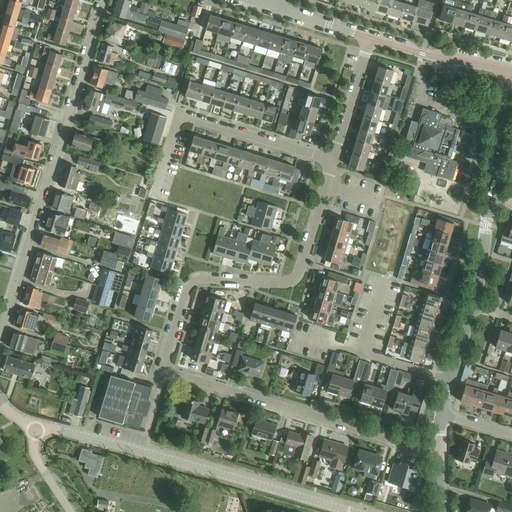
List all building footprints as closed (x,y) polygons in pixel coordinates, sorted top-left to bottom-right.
[(10,0),(6,12),(18,16),(23,17),(29,19),(31,12),(25,10),(25,11),(20,9),(22,4),(10,0)] [(65,0),(64,6),(76,10),(78,0),(65,0)] [(127,0),(116,0),(115,5),(154,17),(155,13),(148,11),(150,4),(142,2),(140,9),(137,8),(131,6),(132,2),(127,0)] [(364,0),(363,7),(375,11),(378,0),(364,0)] [(378,0),(375,11),(388,14),(392,0),(378,0)] [(394,0),(392,0),(388,14),(400,18),(405,3),(394,0)] [(419,0),(417,7),(413,22),(427,26),(434,3),(424,0),(419,0)] [(439,19),(451,23),(455,8),(454,8),(456,1),(457,1),(458,1),(454,0),(443,0),(442,5),(444,5),(439,19)] [(455,8),(451,23),(463,26),(467,12),(466,12),(468,4),(470,5),(470,4),(458,1),(457,1),(456,1),(454,8),(455,8)] [(405,3),(400,18),(413,22),(417,7),(412,5),(405,3)] [(467,12),(463,26),(475,30),(479,16),(477,15),(478,14),(471,13),(473,6),(470,4),(470,5),(468,4),(466,12),(467,12)] [(158,30),(158,32),(165,34),(185,40),(188,29),(177,25),(162,20),(154,17),(115,5),(112,14),(145,25),(145,26),(158,30)] [(191,16),(195,17),(198,18),(202,7),(194,5),(191,16)] [(64,6),(60,18),(72,21),(76,10),(64,6)] [(56,11),(49,8),(45,18),(53,21),(56,11)] [(479,16),(475,30),(487,34),(491,19),(489,19),(492,11),(493,12),(480,8),(478,15),(478,14),(477,15),(479,16)] [(491,19),(487,34),(499,37),(503,23),(501,22),(495,20),(497,13),(493,12),(492,11),(489,19),(491,19)] [(6,12),(3,24),(15,27),(18,16),(6,12)] [(210,15),(205,30),(218,34),(216,39),(223,19),(210,15)] [(503,23),(499,37),(510,41),(511,35),(511,17),(504,15),(502,22),(501,22),(503,23)] [(27,26),(29,19),(23,17),(21,24),(27,26)] [(60,18),(57,27),(69,31),(72,21),(60,18)] [(178,19),(177,25),(188,29),(190,24),(190,23),(178,19)] [(223,19),(216,39),(229,43),(235,23),(223,19)] [(104,40),(121,45),(127,47),(129,41),(122,39),(127,24),(118,22),(117,23),(109,21),(108,26),(106,27),(105,30),(106,32),(104,40)] [(235,23),(229,43),(231,38),(243,41),(247,26),(235,23)] [(3,24),(0,32),(0,36),(11,40),(15,27),(3,24)] [(247,26),(243,41),(256,45),(260,30),(247,26)] [(65,45),(69,31),(57,27),(55,36),(49,34),(47,40),(65,45)] [(260,30),(256,45),(268,49),(272,34),(260,30)] [(164,39),(163,43),(182,49),(185,40),(165,34),(163,39),(164,39)] [(272,34),(268,49),(280,53),(285,38),(272,34)] [(18,35),(16,41),(26,44),(28,38),(24,37),(24,36),(18,35)] [(0,36),(0,49),(7,52),(11,40),(0,36)] [(285,38),(280,53),(288,55),(286,61),(291,62),(293,56),(297,41),(285,38)] [(193,52),(211,58),(212,54),(200,50),(203,41),(197,39),(193,52)] [(26,44),(16,41),(14,48),(20,50),(22,43),(26,44)] [(297,41),(293,56),(305,60),(310,45),(297,41)] [(103,44),(98,61),(109,64),(113,65),(114,64),(117,54),(112,53),(114,47),(103,44)] [(310,45),(305,60),(318,64),(322,49),(310,45)] [(0,62),(4,64),(9,65),(11,60),(5,58),(7,52),(0,49),(0,62)] [(48,57),(46,64),(58,68),(62,55),(50,51),(49,51),(44,50),(42,55),(48,57)] [(224,57),(223,62),(236,65),(237,61),(228,59),(224,57)] [(196,62),(208,66),(209,61),(197,58),(196,62)] [(209,61),(208,66),(220,69),(222,65),(209,61)] [(237,61),(236,65),(248,69),(250,65),(246,64),(237,61)] [(21,66),(16,64),(14,70),(24,73),(26,67),(21,66)] [(37,74),(43,75),(55,79),(58,68),(46,64),(44,70),(39,69),(31,66),(29,71),(37,74)] [(98,65),(97,67),(96,66),(91,84),(103,88),(105,82),(115,85),(118,73),(101,68),(102,66),(98,65)] [(222,65),(220,69),(233,73),(234,69),(222,65)] [(379,66),(375,79),(390,83),(394,71),(379,66)] [(234,69),(233,73),(245,77),(246,73),(234,69)] [(17,73),(13,88),(19,90),(23,75),(17,73)] [(153,77),(152,79),(165,84),(168,77),(154,73),(153,77)] [(246,73),(245,77),(258,81),(259,76),(246,73)] [(43,75),(39,87),(51,91),(55,79),(43,75)] [(185,75),(181,89),(186,91),(185,96),(198,99),(202,84),(195,82),(196,78),(185,75)] [(407,75),(404,88),(408,89),(412,76),(410,76),(407,75)] [(259,76),(258,81),(270,85),(271,80),(259,76)] [(169,77),(166,85),(178,89),(180,81),(169,77)] [(369,85),(368,90),(371,91),(386,96),(390,83),(375,79),(373,86),(369,85)] [(214,88),(210,103),(222,107),(227,92),(220,90),(222,82),(217,81),(215,88),(214,88)] [(202,84),(198,99),(210,103),(214,88),(202,84)] [(132,91),(129,98),(165,109),(168,99),(161,97),(163,90),(147,85),(145,92),(138,90),(137,93),(132,91)] [(289,86),(286,98),(290,99),(294,88),(289,86)] [(36,99),(36,100),(47,103),(51,91),(39,87),(37,94),(31,92),(29,97),(36,99)] [(404,88),(400,100),(404,101),(408,89),(404,88)] [(28,91),(22,89),(19,102),(29,105),(30,100),(26,98),(28,91)] [(83,100),(82,103),(84,105),(83,107),(96,111),(101,113),(104,103),(109,105),(110,104),(110,102),(112,95),(106,93),(105,95),(102,94),(88,90),(85,99),(83,100)] [(371,91),(367,104),(382,108),(385,101),(389,102),(390,97),(386,96),(371,91)] [(227,92),(222,107),(235,111),(239,96),(227,92)] [(298,99),(297,104),(303,105),(317,110),(321,98),(306,93),(304,101),(298,99)] [(110,102),(110,104),(123,108),(124,108),(124,106),(135,110),(137,103),(126,99),(112,95),(110,102)] [(239,96),(235,111),(247,115),(252,99),(239,96)] [(286,98),(282,111),(285,112),(285,113),(286,113),(290,99),(286,98)] [(252,99),(247,115),(259,118),(264,103),(252,99)] [(400,100),(396,112),(401,114),(404,101),(400,100)] [(30,106),(19,103),(17,110),(14,121),(19,123),(21,117),(24,118),(26,113),(28,114),(30,106)] [(264,103),(259,118),(272,122),(276,107),(264,103)] [(367,104),(364,116),(378,121),(382,108),(367,104)] [(303,105),(299,118),(313,123),(317,110),(303,105)] [(410,121),(405,140),(409,141),(412,142),(408,157),(426,163),(425,167),(424,170),(438,173),(437,176),(448,179),(452,181),(458,162),(450,159),(459,129),(451,127),(453,121),(454,119),(442,115),(442,114),(423,108),(418,123),(415,122),(410,121)] [(278,124),(275,133),(277,134),(281,125),(285,126),(287,120),(289,115),(286,114),(286,113),(285,113),(285,112),(282,111),(278,124)] [(10,119),(11,114),(6,112),(4,117),(3,117),(1,123),(8,125),(10,119)] [(396,112),(392,125),(397,126),(401,114),(396,112)] [(151,113),(142,141),(158,146),(167,117),(151,113)] [(35,115),(30,133),(44,137),(50,119),(35,115)] [(110,129),(113,122),(91,115),(89,123),(110,129)] [(364,116),(360,129),(375,133),(378,121),(364,116)] [(310,135),(313,123),(299,118),(296,126),(292,125),(289,136),(301,140),(303,133),(310,135)] [(392,125),(389,137),(393,139),(397,126),(392,125)] [(121,126),(119,132),(128,135),(129,129),(121,126)] [(140,128),(133,129),(135,137),(141,136),(140,128)] [(360,129),(356,140),(371,145),(375,133),(360,129)] [(97,145),(99,140),(75,133),(71,146),(89,152),(91,143),(97,145)] [(116,146),(119,137),(107,133),(104,142),(116,146)] [(189,151),(199,154),(196,162),(201,164),(204,156),(204,155),(202,155),(207,140),(194,136),(189,151)] [(389,137),(385,150),(389,151),(393,139),(389,137)] [(12,152),(11,156),(23,160),(25,156),(38,160),(42,144),(38,143),(30,141),(25,139),(23,145),(15,142),(13,149),(12,152)] [(204,155),(204,156),(211,158),(209,166),(214,168),(217,159),(215,158),(219,144),(207,140),(202,155),(204,155)] [(356,140),(352,154),(367,158),(371,145),(356,140)] [(224,162),(222,170),(221,170),(219,176),(225,178),(229,163),(227,162),(232,148),(219,144),(215,158),(217,159),(224,162)] [(229,163),(237,165),(234,174),(239,176),(242,167),(240,166),(245,151),(232,148),(227,162),(229,163)] [(385,150),(381,162),(386,164),(389,151),(385,150)] [(242,167),(249,169),(247,178),(252,179),(255,171),(253,170),(257,155),(245,151),(240,166),(242,167)] [(4,154),(2,160),(11,162),(14,163),(9,178),(12,179),(30,184),(35,169),(22,166),(24,160),(23,160),(11,156),(4,154)] [(348,166),(363,171),(367,158),(352,154),(348,166)] [(262,173),(259,182),(257,188),(263,190),(265,183),(267,175),(265,174),(270,159),(257,155),(253,170),(255,171),(262,173)] [(100,163),(80,157),(77,164),(89,168),(88,171),(96,173),(100,163)] [(270,185),(268,191),(275,193),(280,179),(278,178),(282,163),(270,159),(265,174),(267,175),(275,177),(272,185),(270,185)] [(377,175),(382,176),(386,164),(381,162),(377,175)] [(280,179),(287,181),(285,189),(290,191),(291,188),(293,188),(295,182),(297,183),(301,170),(295,168),(295,167),(282,163),(278,178),(280,179)] [(60,186),(67,188),(76,191),(81,174),(76,172),(77,168),(66,165),(63,175),(62,174),(61,179),(62,179),(60,186)] [(0,180),(0,189),(5,191),(2,200),(8,202),(23,207),(27,195),(24,194),(25,188),(17,186),(16,191),(12,190),(8,189),(9,184),(9,183),(0,180)] [(415,180),(412,189),(411,194),(415,195),(416,196),(420,182),(415,180)] [(140,188),(138,197),(144,199),(147,190),(140,188)] [(52,208),(69,213),(74,197),(57,192),(52,208)] [(248,206),(247,210),(274,218),(277,207),(258,201),(256,208),(248,206)] [(91,202),(89,210),(98,213),(101,204),(91,202)] [(150,202),(147,214),(153,216),(156,204),(150,202)] [(167,212),(165,219),(164,221),(183,227),(187,215),(169,209),(169,208),(161,206),(160,210),(167,212)] [(86,210),(77,207),(74,217),(84,220),(86,210)] [(8,215),(5,222),(18,226),(20,219),(22,212),(10,208),(8,215)] [(271,230),(274,218),(247,210),(246,215),(253,217),(251,224),(271,230)] [(46,229),(56,232),(55,234),(64,236),(65,231),(68,232),(70,231),(71,228),(70,226),(67,225),(69,218),(61,216),(61,217),(50,214),(46,229)] [(337,218),(334,228),(350,233),(357,235),(358,231),(352,229),(354,223),(358,224),(360,218),(346,214),(344,220),(337,218)] [(162,231),(161,233),(180,239),(183,227),(164,221),(165,219),(158,217),(156,222),(164,224),(162,231)] [(429,223),(428,227),(451,234),(454,224),(437,219),(435,225),(429,223)] [(511,219),(508,219),(501,241),(511,244),(511,219)] [(419,225),(414,223),(408,244),(413,245),(415,236),(417,236),(418,231),(417,231),(419,225)] [(212,253),(223,257),(230,237),(223,235),(225,228),(220,226),(212,253)] [(432,233),(431,239),(448,244),(451,234),(428,227),(427,232),(432,233)] [(334,228),(331,239),(348,244),(350,237),(356,239),(357,235),(350,233),(334,228)] [(160,235),(158,242),(157,244),(176,250),(180,239),(161,233),(162,231),(154,229),(153,233),(160,235)] [(0,248),(3,250),(10,252),(15,236),(7,233),(0,231),(0,248)] [(115,232),(114,237),(120,240),(119,245),(131,249),(134,238),(115,232)] [(230,237),(223,257),(235,260),(243,233),(238,232),(236,239),(230,237)] [(243,233),(235,260),(247,264),(248,259),(252,244),(246,242),(248,235),(247,234),(243,233)] [(252,244),(248,259),(259,262),(267,235),(262,233),(260,241),(253,239),(252,244)] [(41,246),(57,251),(62,252),(66,239),(61,237),(60,240),(44,235),(41,246)] [(267,235),(259,262),(271,265),(276,246),(269,244),(272,236),(267,235)] [(274,236),(272,243),(275,244),(278,245),(279,243),(280,238),(277,237),(274,236)] [(331,239),(327,249),(345,254),(348,244),(331,239)] [(431,239),(427,250),(445,255),(448,244),(431,239)] [(155,254),(154,256),(173,261),(176,250),(157,244),(158,242),(151,240),(149,244),(157,247),(155,254)] [(408,244),(402,265),(406,266),(408,260),(410,261),(413,252),(411,251),(413,245),(408,244)] [(119,245),(117,252),(128,256),(131,249),(119,245)] [(427,253),(424,260),(441,265),(445,255),(427,250),(420,248),(419,251),(427,253)] [(341,265),(345,254),(327,249),(324,260),(341,265)] [(100,264),(115,269),(120,271),(122,264),(117,262),(119,255),(104,250),(100,264)] [(39,252),(34,267),(50,271),(53,272),(58,258),(39,252)] [(153,258),(151,267),(170,273),(173,261),(154,256),(155,254),(147,252),(146,256),(153,258)] [(414,269),(421,271),(438,276),(441,265),(424,260),(422,267),(415,265),(414,269)] [(397,279),(402,280),(406,266),(402,265),(397,279)] [(30,280),(49,286),(53,272),(50,271),(34,267),(30,280)] [(97,284),(97,285),(111,290),(114,291),(119,292),(120,289),(124,275),(116,272),(102,268),(97,284)] [(412,277),(410,283),(432,289),(433,285),(435,286),(438,276),(421,271),(419,279),(412,277)] [(323,277),(320,288),(337,293),(340,282),(346,284),(348,277),(329,272),(327,278),(323,277)] [(129,274),(125,286),(130,287),(132,288),(134,282),(132,282),(133,276),(129,274)] [(146,274),(143,284),(159,289),(163,279),(162,278),(162,279),(146,274)] [(353,291),(355,291),(353,298),(357,299),(362,284),(355,282),(353,291)] [(143,284),(140,295),(156,300),(159,289),(143,284)] [(97,285),(91,303),(106,307),(111,290),(97,285)] [(39,291),(39,290),(28,286),(23,303),(40,308),(42,300),(54,304),(56,297),(39,291)] [(320,288),(317,298),(334,303),(337,293),(320,288)] [(417,305),(439,312),(444,297),(425,292),(424,296),(424,295),(421,306),(417,305)] [(122,295),(119,307),(124,308),(127,296),(122,295)] [(140,295),(137,306),(153,310),(156,300),(140,295)] [(209,296),(207,306),(224,311),(227,301),(209,296)] [(90,302),(77,298),(73,309),(86,314),(90,302)] [(317,298),(314,308),(334,314),(336,310),(332,309),(334,303),(317,298)] [(255,303),(250,320),(260,323),(265,306),(255,303)] [(420,309),(417,316),(436,322),(439,312),(417,305),(416,308),(420,309)] [(137,306),(134,316),(149,321),(149,322),(153,310),(137,306)] [(207,306),(203,317),(220,322),(224,311),(207,306)] [(265,306),(260,323),(270,326),(275,309),(265,306)] [(311,319),(313,324),(321,326),(326,323),(331,325),(333,318),(334,314),(314,308),(311,319)] [(16,326),(34,332),(39,315),(21,309),(16,326)] [(275,309),(270,326),(281,330),(287,312),(275,309)] [(244,313),(238,312),(235,319),(241,321),(244,313)] [(287,312),(281,330),(292,333),(297,316),(287,312)] [(43,317),(44,318),(48,319),(47,322),(58,325),(60,319),(44,314),(43,317)] [(417,316),(414,327),(433,332),(436,322),(417,316)] [(203,317),(200,328),(217,333),(220,322),(203,317)] [(135,325),(132,336),(149,341),(152,331),(135,325)] [(495,328),(491,342),(496,344),(495,348),(505,351),(511,333),(511,326),(509,332),(500,330),(495,328)] [(414,327),(411,337),(430,343),(433,332),(414,327)] [(200,328),(197,337),(214,342),(217,333),(200,328)] [(14,332),(9,348),(20,351),(32,354),(34,355),(36,347),(39,340),(36,339),(25,336),(25,335),(15,332),(14,332)] [(389,342),(393,343),(395,338),(395,336),(399,337),(400,334),(392,332),(389,342)] [(56,333),(53,341),(67,345),(69,337),(56,333)] [(132,336),(128,346),(146,352),(149,341),(132,336)] [(197,337),(194,348),(211,353),(214,342),(197,337)] [(403,346),(408,347),(427,353),(430,343),(411,337),(409,344),(404,342),(403,346)] [(53,341),(51,349),(64,353),(67,345),(53,341)] [(127,352),(125,357),(143,362),(146,352),(128,346),(123,345),(121,350),(127,352)] [(408,347),(405,358),(424,364),(427,353),(408,347)] [(208,364),(209,359),(216,361),(218,355),(211,353),(194,348),(191,358),(208,364)] [(237,349),(232,366),(238,367),(237,370),(260,377),(264,362),(242,356),(243,351),(237,349)] [(333,352),(325,377),(331,378),(327,391),(337,394),(344,373),(334,370),(339,354),(333,352)] [(41,355),(40,361),(42,362),(49,364),(51,359),(51,358),(41,355)] [(139,372),(143,362),(125,357),(120,355),(117,365),(139,372)] [(7,356),(2,370),(31,379),(35,365),(7,356)] [(344,373),(337,394),(348,397),(352,385),(358,386),(365,362),(359,360),(353,380),(343,376),(344,373)] [(365,362),(358,386),(364,388),(360,401),(370,404),(376,386),(366,383),(372,364),(365,362)] [(320,382),(324,366),(317,363),(314,375),(301,371),(295,391),(309,395),(314,380),(320,382)] [(114,368),(102,364),(100,370),(112,374),(114,368)] [(222,364),(219,374),(225,375),(228,365),(222,364)] [(502,365),(500,370),(508,373),(510,367),(502,365)] [(90,367),(86,374),(94,378),(97,374),(98,371),(90,367)] [(376,386),(370,404),(381,407),(386,391),(392,392),(394,386),(395,383),(396,380),(398,372),(391,370),(386,386),(382,385),(381,388),(376,386)] [(396,380),(395,383),(400,385),(403,385),(406,373),(399,371),(398,372),(396,380)] [(111,375),(99,417),(123,424),(123,423),(140,428),(152,388),(135,383),(135,382),(111,375)] [(460,401),(471,404),(477,383),(468,380),(466,385),(460,383),(456,397),(461,399),(460,401)] [(477,383),(471,404),(481,407),(486,390),(488,386),(477,383)] [(77,400),(73,415),(81,417),(82,417),(83,414),(85,403),(86,402),(85,402),(89,388),(81,386),(77,400)] [(414,388),(414,389),(413,391),(408,390),(407,394),(399,391),(394,408),(402,411),(401,413),(407,415),(409,408),(416,411),(422,391),(414,388)] [(486,390),(481,407),(491,411),(497,393),(486,390)] [(507,397),(502,414),(511,416),(511,398),(511,397),(511,393),(508,392),(507,397)] [(497,393),(491,411),(502,414),(507,397),(497,393)] [(181,417),(195,421),(204,424),(209,409),(199,406),(200,402),(186,398),(181,417)] [(234,429),(238,414),(222,409),(217,424),(234,429)] [(270,445),(271,441),(276,425),(256,419),(252,434),(266,438),(265,444),(270,445)] [(200,426),(196,440),(204,443),(205,441),(209,429),(200,426)] [(209,429),(205,441),(211,443),(215,431),(209,429)] [(283,452),(294,456),(306,459),(313,436),(300,433),(300,434),(289,431),(287,439),(285,444),(283,452)] [(279,442),(273,440),(269,454),(275,456),(279,442)] [(343,463),(348,447),(324,440),(320,456),(332,460),(330,466),(340,468),(342,463),(343,463)] [(470,460),(476,462),(479,450),(474,449),(475,444),(462,440),(456,459),(469,463),(470,460)] [(90,468),(89,474),(96,476),(98,471),(99,471),(103,457),(90,454),(91,452),(82,449),(79,460),(87,462),(86,467),(90,468)] [(376,474),(382,457),(359,450),(354,468),(376,474)] [(511,478),(511,477),(511,457),(504,455),(505,453),(497,451),(493,462),(487,460),(482,474),(492,477),(494,472),(511,478)] [(316,477),(321,462),(313,459),(308,475),(309,475),(308,477),(316,479),(316,477)] [(421,469),(400,463),(400,465),(394,463),(388,482),(408,488),(409,484),(416,486),(421,469)] [(302,465),(297,482),(305,484),(305,483),(307,477),(310,468),(302,465)] [(336,475),(331,490),(339,493),(344,477),(345,474),(338,472),(337,475),(336,475)] [(376,495),(379,484),(370,481),(366,492),(376,495)] [(366,494),(364,500),(372,503),(374,496),(366,494)] [(488,511),(491,505),(471,499),(467,511),(488,511)] [(99,500),(98,507),(108,508),(108,501),(99,500)] [(496,511),(497,511),(511,511),(511,505),(499,502),(496,511)]
